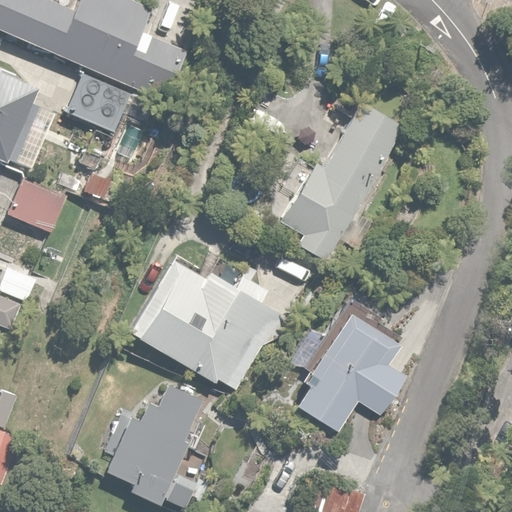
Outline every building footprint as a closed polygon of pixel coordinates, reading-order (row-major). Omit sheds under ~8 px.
[(46,0),(0,0),(0,27),(166,96),(185,49),(137,29),(146,6),(131,0),(73,0),(70,9),(46,0)] [(141,96),(80,70),(63,108),(124,134),(141,96)] [(0,157),(27,169),(52,110),(35,103),(40,90),(0,73),(0,157)] [(386,221),(358,206),(402,125),(357,101),(322,165),(311,159),(277,222),(299,233),(293,245),(327,263),(339,241),(367,256),(386,221)] [(67,194),(22,174),(6,211),(51,231),(67,194)] [(169,251),(125,331),(246,398),(290,318),(259,301),(265,290),(234,273),(228,283),(169,251)] [(0,274),(0,293),(14,300),(27,273),(6,263),(0,274)] [(14,300),(0,293),(0,325),(1,326),(14,300)] [(398,343),(345,311),(288,404),(337,433),(356,402),(377,414),(403,371),(387,361),(398,343)] [(137,417),(126,412),(103,468),(130,479),(124,493),(156,506),(159,498),(188,510),(199,482),(176,472),(187,446),(193,449),(200,433),(190,429),(197,410),(179,403),(185,388),(165,380),(155,404),(144,399),(137,417)] [(0,455),(11,431),(4,428),(18,396),(0,388),(0,455)] [(352,511),(356,486),(313,479),(307,511),(352,511)]
